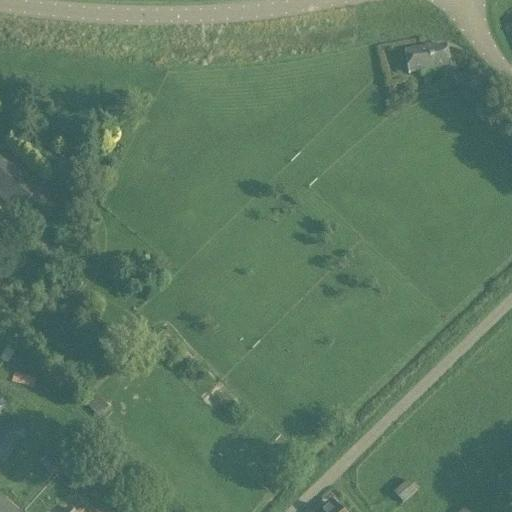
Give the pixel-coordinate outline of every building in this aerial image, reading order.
[(444,47),(405,53),(409,76),(448,70),(444,47)] [(455,88),(469,86),(467,75),(452,77),(455,88)] [(20,209),(25,204),(40,217),(59,196),(44,184),(45,183),(4,147),(0,152),(0,195),(2,193),(20,209)] [(408,481),(392,495),(402,506),(418,492),(408,481)] [(16,511),(0,497),(0,511),(16,511)]
